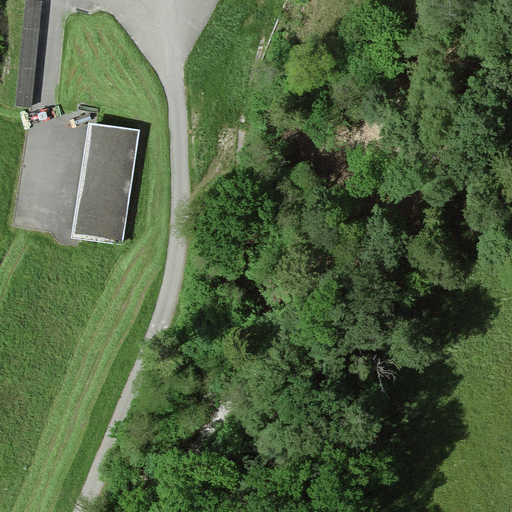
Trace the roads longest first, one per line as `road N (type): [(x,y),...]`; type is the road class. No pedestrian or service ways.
road 1 (track): [(152,511),(511,55)]
road 2 (unclassified): [(161,0),(154,43),(184,119),(182,229),(155,348),(89,511)]
